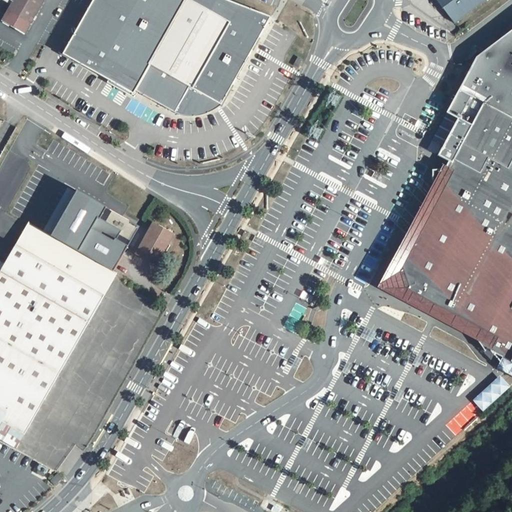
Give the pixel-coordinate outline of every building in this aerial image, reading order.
[(15,30),(24,35),(44,0),(8,0),(13,3),(11,6),(2,22),(11,27),(12,25),(16,28),(15,30)] [(136,91),(186,0),(95,0),(65,55),(133,95),(136,91)] [(186,0),(136,91),(156,103),(163,107),(176,112),(182,101),(189,88),(212,102),(222,107),(272,19),(219,0),(186,0)] [(485,0),(436,0),(455,24),(485,0)] [(511,31),(480,54),(451,112),(462,119),(441,155),(446,169),(433,170),(434,184),(434,192),(433,198),(430,209),(426,221),(424,227),(420,232),(417,238),(414,242),(409,248),(404,253),(400,257),(410,289),(412,294),(415,303),(430,307),(439,310),(448,314),(460,322),(470,329),(478,338),(484,345),(487,351),(489,349),(511,361),(511,31)] [(189,88),(182,101),(192,107),(212,102),(189,88)] [(215,111),(222,107),(212,102),(192,107),(182,101),(176,112),(163,107),(179,117),(188,118),(197,118),(207,115),(215,111)] [(412,124),(415,119),(406,115),(403,119),(412,124)] [(432,161),(434,156),(426,152),(423,157),(432,161)] [(381,182),(384,177),(376,172),(373,177),(381,182)] [(114,272),(140,227),(122,217),(78,192),(52,236),(114,272)] [(0,438),(17,448),(117,274),(114,272),(52,236),(29,223),(5,264),(0,261),(0,438)] [(136,254),(154,264),(159,255),(161,256),(164,251),(166,252),(170,245),(168,244),(173,235),(153,223),(136,254)] [(263,247),(265,242),(257,237),(254,242),(263,247)] [(342,268),(325,259),(322,265),(339,274),(342,268)] [(410,289),(404,270),(387,276),(393,295),(410,289)] [(312,303),(315,298),(307,293),(304,299),(312,303)] [(368,340),(372,332),(367,329),(363,338),(368,340)] [(420,367),(424,359),(420,356),(415,364),(420,367)] [(350,375),(354,366),(349,364),(345,372),(350,375)] [(401,403),(406,394),(401,392),(397,400),(401,403)] [(58,474),(50,481),(55,486),(62,479),(58,474)]
